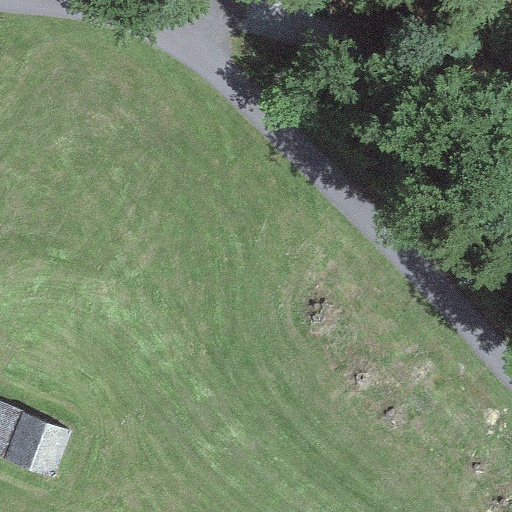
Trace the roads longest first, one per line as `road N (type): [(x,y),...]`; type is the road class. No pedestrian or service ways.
road 1 (track): [(511,376),(217,62),(160,21),(102,6),(0,0)]
road 2 (track): [(160,21),(321,34),(511,120)]
